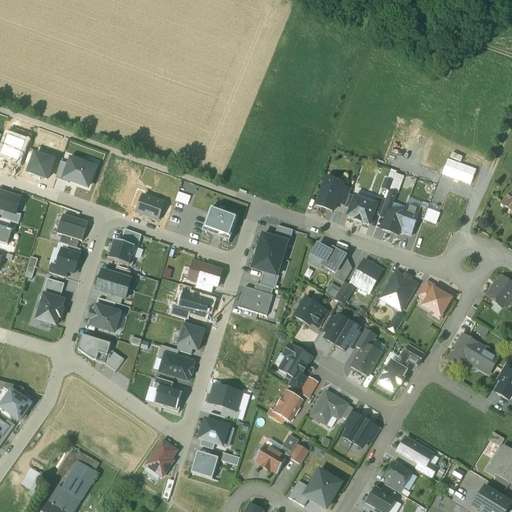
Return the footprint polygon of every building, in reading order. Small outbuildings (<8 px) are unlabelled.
[(389,155),(409,162),(415,145),(396,138),(389,155)] [(36,153),(30,150),(25,164),(30,166),(34,154),(35,155),(36,153)] [(35,155),(34,154),(30,166),(26,176),(48,183),(55,162),(35,155)] [(70,157),(68,165),(67,166),(69,167),(64,180),(69,182),(88,188),(95,169),(83,165),(84,162),(70,157)] [(61,162),(55,179),(68,184),(69,182),(64,180),(69,167),(67,166),(68,165),(61,162)] [(342,179),(339,188),(341,189),(336,203),(345,206),(349,195),(351,190),(346,187),(348,182),(342,179)] [(339,188),(325,183),(316,206),(332,212),(336,203),(341,189),(339,188)] [(385,201),(380,216),(385,219),(388,212),(389,212),(396,194),(389,191),(385,201)] [(511,192),(502,204),(511,212),(511,192)] [(0,209),(5,211),(17,215),(22,200),(0,193),(0,209)] [(190,197),(178,193),(175,201),(187,205),(190,197)] [(355,197),(349,195),(345,206),(345,208),(350,210),(355,198),(355,197)] [(136,215),(158,223),(165,204),(142,196),(136,215)] [(374,204),(355,197),(355,198),(350,210),(347,217),(369,225),(373,215),(376,205),(374,204)] [(385,201),(377,198),(374,204),(376,205),(373,215),(380,217),(380,216),(385,201)] [(406,205),(402,217),(389,212),(388,212),(385,219),(381,230),(398,236),(399,233),(410,237),(417,218),(420,211),(419,210),(406,205)] [(427,209),(421,207),(419,210),(420,211),(417,218),(423,221),(427,209)] [(203,233),(230,242),(239,218),(211,208),(203,233)] [(427,209),(423,221),(435,225),(439,214),(427,209)] [(2,220),(18,225),(21,216),(17,215),(5,211),(2,220)] [(57,235),(62,237),(80,242),(83,243),(88,224),(63,216),(57,235)] [(278,227),(274,239),(287,243),(288,244),(292,232),(278,227)] [(0,244),(7,247),(12,232),(0,228),(0,244)] [(138,249),(142,236),(125,231),(121,244),(135,248),(138,249)] [(257,252),(282,260),(287,243),(274,239),(262,236),(257,252)] [(69,247),(77,250),(80,242),(62,237),(60,244),(69,247)] [(135,248),(121,244),(114,241),(112,247),(110,246),(108,254),(110,255),(108,261),(132,268),(135,259),(132,258),(135,248)] [(330,253),(318,245),(312,255),(324,263),(330,253)] [(79,257),(81,251),(77,250),(69,247),(68,253),(79,257)] [(345,257),(333,249),(330,253),(324,263),(322,266),(335,274),(345,257)] [(80,257),(79,257),(68,253),(62,251),(57,267),(56,269),(68,272),(75,274),(80,257)] [(277,277),(282,260),(257,252),(252,270),(264,273),(277,277)] [(335,274),(333,278),(343,284),(352,269),(345,257),(335,274)] [(370,265),(364,261),(351,283),(369,294),(382,272),(373,267),(373,264),(370,265)] [(199,282),(213,287),(217,288),(222,273),(204,267),(205,266),(194,263),(188,281),(198,284),(199,282)] [(66,279),(68,272),(56,269),(57,267),(52,266),(49,274),(66,279)] [(25,278),(32,280),(35,270),(28,268),(25,278)] [(116,269),(114,276),(128,280),(130,274),(116,269)] [(114,276),(102,272),(99,282),(128,291),(131,281),(128,280),(114,276)] [(277,277),(264,273),(260,285),(273,289),(275,290),(278,277),(277,277)] [(417,285),(396,273),(383,294),(392,299),(393,304),(392,307),(401,312),(417,285)] [(508,283),(501,278),(487,295),(503,308),(511,296),(511,291),(511,290),(511,283),(508,283)] [(43,295),(44,295),(60,300),(64,285),(47,280),(43,295)] [(437,287),(427,281),(417,296),(426,301),(433,289),(435,290),(437,287)] [(99,282),(96,291),(108,295),(122,300),(125,300),(128,291),(99,282)] [(213,287),(199,282),(198,284),(196,290),(210,295),(213,287)] [(271,296),(273,289),(260,285),(256,284),(254,291),(271,296)] [(343,284),(334,300),(343,305),(352,289),(343,284)] [(336,288),(331,285),(327,291),(333,294),(336,288)] [(190,295),(191,289),(180,286),(178,292),(184,294),(184,293),(190,295)] [(273,297),(271,296),(254,291),(245,288),(238,309),(267,317),(273,297)] [(426,301),(423,307),(440,317),(450,300),(435,290),(433,289),(426,301)] [(210,311),(212,303),(213,302),(190,295),(184,293),(184,294),(179,309),(179,311),(190,315),(205,319),(207,310),(210,311)] [(57,328),(65,301),(60,300),(44,295),(37,322),(57,328)] [(122,300),(108,295),(106,302),(120,306),(122,300)] [(116,305),(99,299),(96,308),(97,308),(113,313),(116,305)] [(327,312),(305,299),(305,300),(301,301),(300,304),(301,307),(295,317),(309,326),(311,323),(316,315),(323,319),(327,312)] [(186,321),(188,321),(190,315),(179,311),(179,309),(173,307),(171,316),(186,321)] [(477,310),(472,307),(466,317),(471,320),(477,310)] [(113,313),(97,308),(95,314),(92,313),(89,320),(93,321),(91,327),(114,334),(120,315),(113,313)] [(397,314),(388,330),(395,334),(404,318),(397,314)] [(323,319),(316,315),(311,323),(318,328),(323,319)] [(349,323),(338,316),(336,320),(328,334),(325,340),(335,346),(349,323)] [(331,317),(323,331),(328,334),(336,320),(331,317)] [(188,321),(186,321),(184,326),(184,327),(199,331),(200,325),(188,321)] [(359,329),(349,323),(335,346),(345,352),(348,347),(357,332),(359,329)] [(482,337),(487,332),(479,325),(474,331),(482,337)] [(184,327),(179,346),(193,350),(197,351),(203,332),(199,331),(184,327)] [(376,336),(365,330),(362,335),(355,347),(361,351),(364,344),(369,347),(376,336)] [(357,332),(348,347),(354,350),(355,347),(362,335),(357,332)] [(111,345),(82,337),(78,352),(92,361),(104,365),(109,352),(111,345)] [(477,345),(463,337),(449,360),(463,368),(466,363),(476,346),(477,345)] [(369,347),(364,344),(361,351),(350,368),(367,378),(381,354),(369,347)] [(311,358),(289,345),(284,355),(287,357),(280,370),(287,374),(293,378),(295,373),(300,376),(302,374),(302,371),(304,367),(306,367),(311,358)] [(179,346),(177,351),(191,356),(193,350),(179,346)] [(423,355),(410,347),(409,346),(408,347),(403,357),(402,357),(408,361),(417,366),(418,367),(418,366),(423,356),(424,356),(423,355)] [(476,346),(466,363),(487,376),(498,359),(476,346)] [(178,352),(162,347),(158,358),(164,360),(165,355),(176,359),(177,358),(178,352)] [(116,373),(125,361),(112,353),(109,352),(104,365),(116,373)] [(177,358),(176,359),(165,355),(164,360),(159,373),(188,383),(194,364),(177,358)] [(403,357),(401,356),(402,356),(401,355),(400,356),(395,364),(403,369),(408,361),(402,357),(403,357)] [(395,364),(391,362),(392,362),(391,361),(390,362),(384,372),(383,373),(384,373),(378,383),(377,384),(378,384),(384,388),(385,388),(387,389),(386,389),(387,390),(393,393),(394,394),(394,393),(398,386),(400,387),(404,380),(405,379),(403,378),(407,372),(407,371),(406,371),(403,369),(395,364)] [(511,368),(505,365),(496,380),(501,383),(508,371),(511,372),(511,370),(511,368)] [(511,372),(508,371),(501,383),(495,393),(508,401),(511,394),(511,372)] [(293,378),(288,386),(300,393),(307,381),(300,376),(295,373),(293,378)] [(173,383),(156,378),(153,389),(158,390),(159,388),(171,392),(173,383)] [(309,379),(300,394),(308,399),(317,383),(309,379)] [(8,384),(4,389),(11,394),(12,392),(18,397),(23,390),(8,384)] [(242,394),(214,386),(208,404),(224,409),(236,412),(237,410),(242,394)] [(171,392),(159,388),(158,390),(154,404),(162,407),(162,409),(178,414),(182,402),(180,402),(182,395),(171,392)] [(20,422),(31,406),(18,397),(12,392),(11,394),(0,408),(20,422)] [(302,402),(286,392),(274,413),(284,419),(289,422),(302,402)] [(326,393),(311,417),(325,426),(331,415),(339,420),(340,417),(347,406),(347,405),(326,393)] [(347,406),(340,417),(346,421),(351,413),(353,409),(347,406)] [(236,412),(224,409),(221,417),(225,419),(237,423),(241,411),(237,410),(236,412)] [(274,413),(271,411),(267,416),(281,425),(284,419),(274,413)] [(346,421),(342,427),(348,430),(356,416),(351,413),(346,421)] [(223,426),(225,419),(221,417),(210,414),(208,422),(223,426)] [(348,430),(343,438),(352,443),(366,421),(356,416),(348,430)] [(0,436),(0,437),(2,438),(10,428),(0,420),(0,436)] [(223,426),(208,422),(204,421),(198,440),(202,441),(215,445),(223,447),(228,428),(223,426)] [(375,427),(366,421),(352,443),(362,449),(366,441),(375,427)] [(375,427),(366,441),(372,444),(380,430),(375,427)] [(504,440),(493,433),(488,441),(499,448),(504,440)] [(432,456),(405,439),(397,452),(419,465),(425,468),(428,464),(432,456)] [(213,451),(215,445),(202,441),(200,447),(213,451)] [(177,452),(163,443),(147,466),(163,477),(173,463),(171,461),(177,452)] [(309,452),(297,445),(293,452),(289,458),(289,459),(301,466),(309,452)] [(278,455),(264,446),(255,462),(262,466),(261,467),(269,472),(270,471),(277,475),(286,460),(278,455)] [(293,452),(283,446),(278,455),(284,458),(286,456),(289,458),(293,452)] [(511,451),(503,446),(493,462),(501,467),(496,475),(511,484),(511,451)] [(74,449),(58,475),(68,480),(78,463),(96,474),(101,465),(74,449)] [(218,460),(198,453),(192,474),(212,480),(218,460)] [(237,467),(239,459),(223,454),(221,463),(237,467)] [(78,463),(68,480),(62,489),(82,501),(88,492),(98,475),(96,474),(78,463)] [(410,474),(393,464),(385,478),(389,480),(402,488),(403,487),(410,474)] [(428,464),(425,468),(419,465),(416,471),(431,479),(437,469),(428,464)] [(308,500),(327,511),(342,484),(318,470),(309,488),(303,497),(308,500)] [(22,486),(34,492),(43,477),(31,471),(22,486)] [(402,488),(389,480),(385,486),(399,494),(400,495),(404,488),(403,487),(402,488)] [(289,499),(304,508),(308,500),(303,497),(309,488),(299,482),(289,499)] [(501,490),(488,482),(484,487),(498,495),(501,490)] [(385,486),(381,493),(395,501),(399,494),(385,486)] [(59,487),(43,511),(75,511),(82,501),(62,489),(59,487)] [(484,487),(472,507),(480,511),(506,511),(509,509),(511,504),(498,495),(484,487)] [(381,493),(375,489),(367,503),(376,509),(377,511),(387,511),(395,501),(381,493)] [(263,511),(264,511),(250,503),(244,511),(263,511)]
